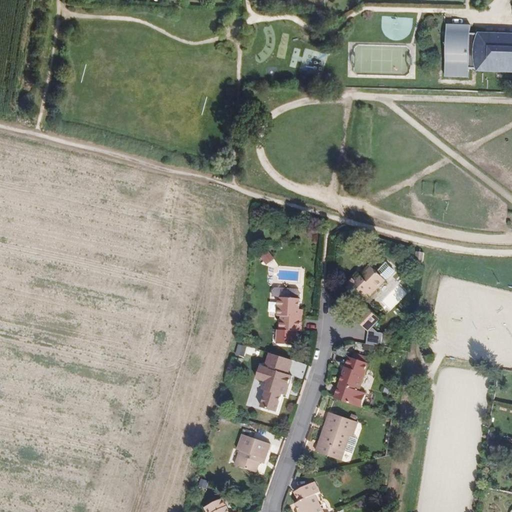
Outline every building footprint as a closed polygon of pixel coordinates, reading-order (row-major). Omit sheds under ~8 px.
[(472,25),(448,24),(446,78),(470,79),(470,69),(476,69),(478,73),(511,74),(511,34),(472,34),(472,25)] [(416,267),(417,257),(407,254),(406,265),(416,267)] [(381,261),(372,270),(379,277),(388,268),(381,261)] [(372,270),(365,262),(355,271),(353,270),(340,283),(355,298),(369,285),(371,287),(380,278),(379,277),(372,270)] [(266,290),(267,290),(271,291),(270,309),(274,310),(274,323),(295,324),(296,310),(292,310),(293,292),(293,286),(291,283),(268,282),(266,284),(266,290)] [(381,300),(389,309),(406,294),(395,283),(383,294),(385,296),(381,300)] [(366,309),(355,321),(366,331),(377,319),(366,309)] [(366,344),(381,346),(383,333),(368,330),(366,344)] [(245,344),(238,342),(235,351),(242,354),(245,344)] [(287,357),(265,350),(260,364),(256,363),(252,375),(260,378),(257,387),(260,388),(255,404),(270,409),(276,391),(279,383),(283,385),(287,373),(283,372),(287,357)] [(353,357),(349,356),(338,384),(333,398),(359,407),(365,393),(358,391),(368,363),(361,360),(353,357)] [(351,421),(324,412),(318,430),(321,431),(316,445),(313,444),(310,454),(337,463),(340,454),(338,453),(343,437),(346,438),(351,421)] [(389,453),(393,420),(386,418),(382,455),(389,453)] [(240,433),(249,436),(252,425),(243,422),(240,433)] [(485,431),(484,439),(494,440),(495,432),(485,431)] [(249,436),(240,433),(235,446),(239,448),(233,468),(252,473),(258,456),(262,458),(267,441),(260,439),(256,438),(249,436)] [(346,438),(343,437),(338,453),(340,454),(345,456),(350,440),(346,438)] [(304,511),(328,511),(320,494),(324,492),(319,480),(301,487),(306,498),(301,501),(306,510),(304,511)] [(233,511),(227,492),(208,498),(211,506),(204,508),(204,511),(231,511),(232,511),(233,511)] [(376,501),(373,495),(366,499),(368,504),(376,501)]
